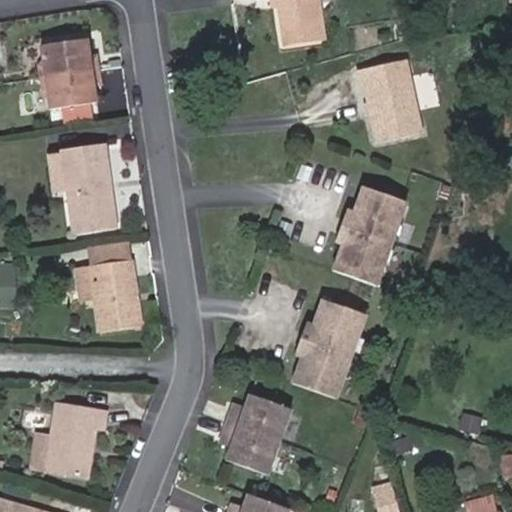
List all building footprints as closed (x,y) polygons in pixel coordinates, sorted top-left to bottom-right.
[(329,0),(291,0),(292,4),(289,5),(295,47),(335,40),(329,0)] [(30,63),(32,78),(97,69),(94,51),(85,52),(82,35),(31,43),(34,60),(30,63)] [(97,69),(32,78),(35,95),(41,97),(44,108),(58,106),(88,101),(94,100),(91,86),(100,85),(97,69)] [(417,69),(374,78),(390,151),(433,142),(417,69)] [(88,101),(58,106),(60,123),(92,118),(88,101)] [(103,141),(59,147),(64,190),(68,234),(115,227),(103,141)] [(54,151),(43,153),(47,192),(64,190),(59,147),(54,148),(54,151)] [(416,210),(372,193),(362,220),(353,216),(341,248),(348,252),(340,275),(384,292),(416,210)] [(145,262),(103,265),(109,332),(150,329),(145,262)] [(296,386),(340,403),(371,321),(328,304),(319,329),(310,326),(298,359),(306,362),(296,386)] [(237,408),(231,423),(281,441),(296,405),(254,392),(249,405),(247,411),(237,408)] [(237,408),(247,411),(249,405),(239,401),(237,408)] [(115,414),(64,405),(53,474),(94,481),(103,431),(111,433),(115,414)] [(281,441),(231,423),(226,438),(236,442),(233,449),(229,462),(269,478),(281,441)] [(233,449),(236,442),(226,438),(223,445),(233,449)] [(511,478),(511,455),(500,459),(505,480),(511,478)] [(401,511),(393,483),(372,489),(378,511),(401,511)] [(291,511),(292,511),(251,495),(247,506),(244,511),(237,511),(235,511),(234,511),(291,511)] [(35,511),(6,503),(3,511),(35,511)]
